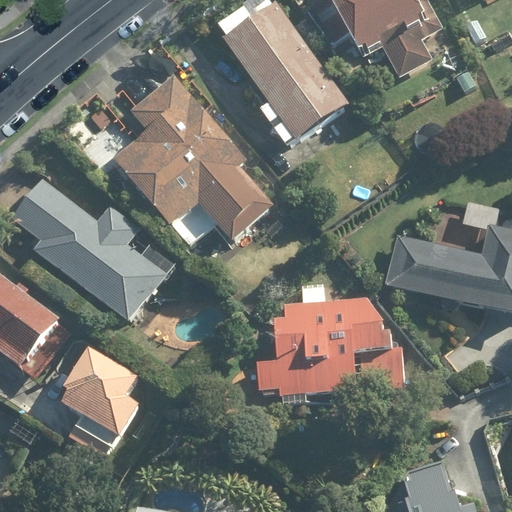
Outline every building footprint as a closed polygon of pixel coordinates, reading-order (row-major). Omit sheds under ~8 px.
[(319,0),(356,64),(361,60),(363,64),(378,55),(376,52),(399,39),(403,46),(418,37),(414,30),(422,26),(406,0),(319,0)] [(243,14),(216,31),(294,154),(349,119),(282,13),(254,31),(243,14)] [(436,67),(421,42),(381,66),(397,91),(436,67)] [(471,72),(451,82),(460,101),(480,91),(471,72)] [(176,86),(131,120),(147,141),(114,167),(167,235),(200,210),(230,250),(275,216),(176,86)] [(31,261),(124,340),(176,279),(147,254),(138,265),(128,256),(141,242),(107,213),(95,228),(45,185),(10,225),(40,251),(31,261)] [(511,325),(511,237),(489,233),(483,265),(396,247),(386,300),(511,325)] [(25,307),(31,299),(14,286),(8,294),(0,287),(0,359),(23,377),(58,331),(25,307)] [(256,370),(255,398),(276,399),(276,411),(304,411),(304,399),(352,401),(352,395),(403,396),(404,352),(390,351),(390,340),(382,340),(383,314),(281,311),(280,327),(275,326),(274,370),(256,370)] [(125,414),(141,385),(88,356),(47,429),(111,465),(136,420),(125,414)] [(452,511),(443,477),(395,489),(400,511),(477,511),(475,505),(452,511)]
